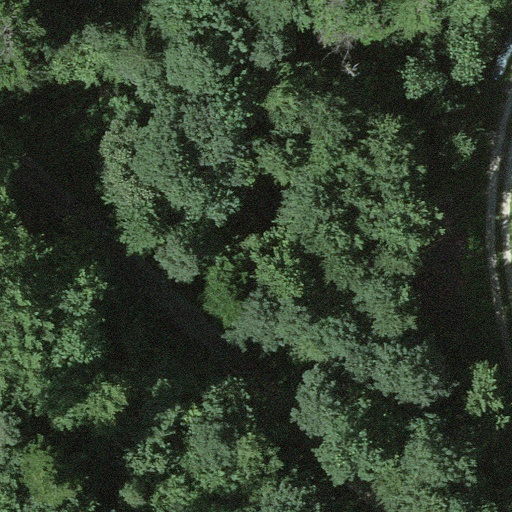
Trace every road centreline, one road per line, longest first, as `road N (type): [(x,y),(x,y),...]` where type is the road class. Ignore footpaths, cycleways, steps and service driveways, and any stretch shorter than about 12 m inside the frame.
road 1 (track): [(0,142),(403,511)]
road 2 (track): [(511,354),(475,268),(511,55)]
